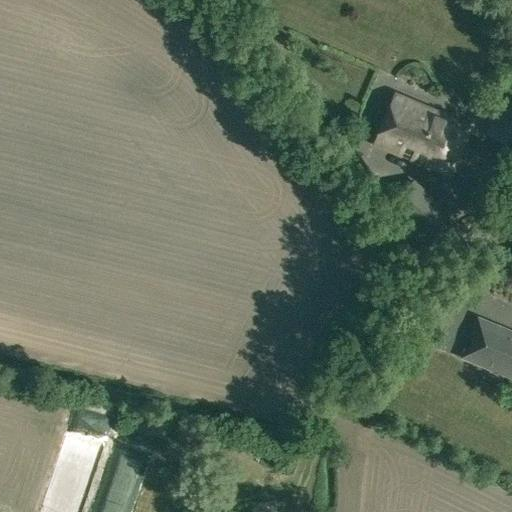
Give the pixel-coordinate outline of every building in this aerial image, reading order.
[(511,84),(510,83),(487,133),(511,145),(511,84)] [(449,172),(468,128),(448,120),(449,118),(395,95),(375,143),(429,166),(430,164),(449,172)] [(411,183),(388,205),(429,249),(452,227),(411,183)] [(511,333),(478,319),(463,356),(511,376),(511,333)] [(119,461),(150,471),(154,459),(123,448),(119,461)]
